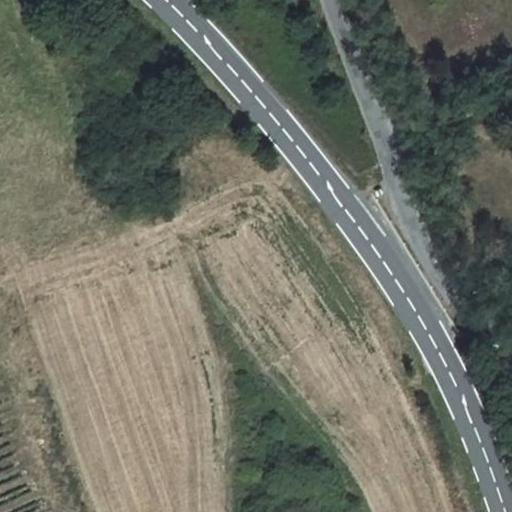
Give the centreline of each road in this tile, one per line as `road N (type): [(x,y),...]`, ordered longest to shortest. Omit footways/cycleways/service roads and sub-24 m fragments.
road 1 (secondary): [(499,511),(473,435),(373,252),(284,139),(151,0)]
road 2 (residential): [(325,0),(374,139),(426,228)]
road 3 (unclassified): [(426,228),(511,327)]
